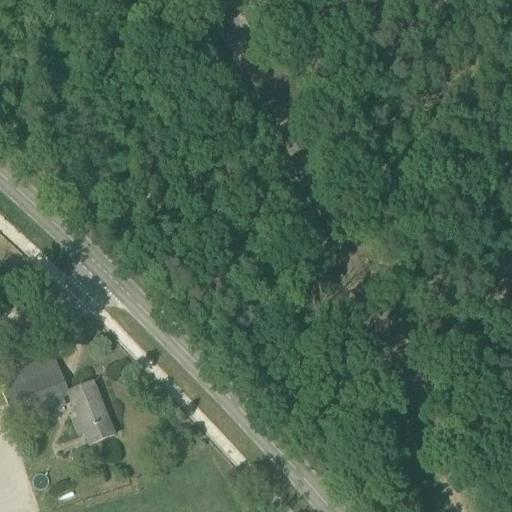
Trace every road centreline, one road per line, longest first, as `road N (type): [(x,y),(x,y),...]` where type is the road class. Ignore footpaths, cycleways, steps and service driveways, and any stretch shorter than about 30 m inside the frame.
road 1 (track): [(452,511),(408,383),(222,0)]
road 2 (secondary): [(330,511),(112,269),(0,170)]
